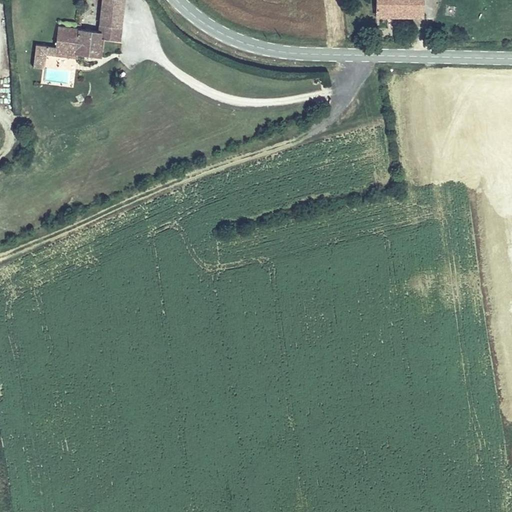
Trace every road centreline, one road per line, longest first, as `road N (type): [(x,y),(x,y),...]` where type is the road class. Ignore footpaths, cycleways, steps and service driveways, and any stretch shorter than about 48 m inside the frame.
road 1 (track): [(0,257),(316,128),(351,90),(356,55)]
road 2 (tertiary): [(511,58),(285,53),(205,26),(175,0)]
